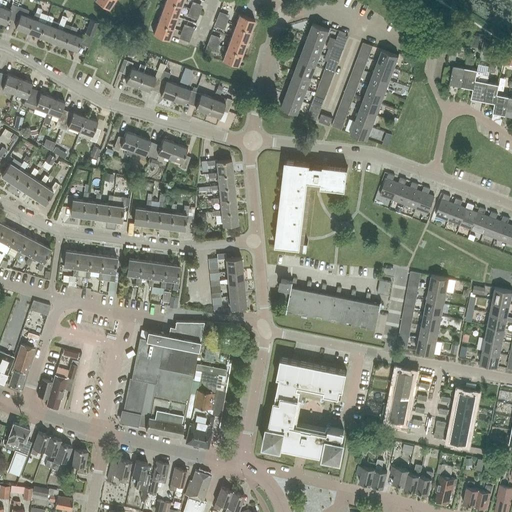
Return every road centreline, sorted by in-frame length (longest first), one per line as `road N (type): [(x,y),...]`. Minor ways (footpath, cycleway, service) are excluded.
road 1 (residential): [(252,142),(91,97),(0,49)]
road 2 (residential): [(257,242),(168,245),(70,233),(0,204)]
road 3 (residential): [(511,381),(267,332)]
road 4 (residential): [(433,178),(372,156),(252,142)]
road 5 (tertiary): [(243,468),(104,435)]
road 6 (residential): [(243,468),(267,332)]
road 7 (residential): [(252,142),(275,13)]
road 8 (residential): [(392,38),(339,12),(275,13)]
